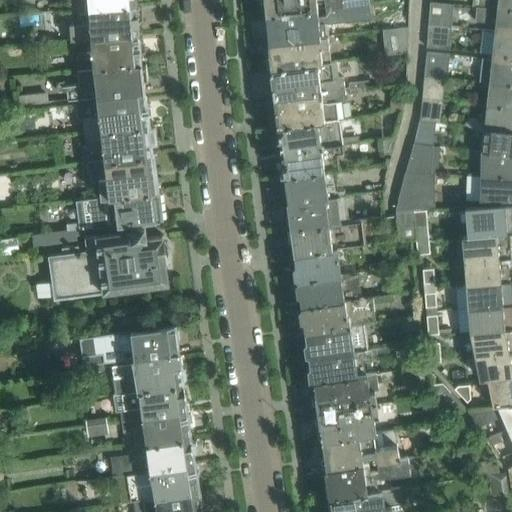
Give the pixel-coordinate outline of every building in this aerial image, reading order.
[(138,3),(137,0),(72,0),(73,8),(138,3)] [(261,0),(265,2),(266,16),(369,2),(369,0),(261,0)] [(511,9),(511,0),(498,0),(498,8),(511,9)] [(431,1),(429,23),(452,26),(453,3),(431,1)] [(371,16),(369,2),(266,16),(269,45),(329,37),(329,35),(327,35),(325,21),(345,18),(345,19),(371,16)] [(139,5),(138,3),(73,8),(74,23),(71,23),(72,39),(140,33),(139,23),(140,23),(144,18),(142,8),(139,5)] [(476,6),(475,20),(490,21),(490,17),(497,18),(495,31),(511,32),(511,9),(498,8),(488,7),(476,6)] [(397,15),(396,27),(408,25),(409,15),(397,15)] [(450,49),(452,26),(429,23),(427,46),(450,49)] [(408,52),(408,25),(382,29),(385,54),(408,52)] [(511,59),(511,32),(495,31),(492,58),(511,59)] [(143,62),(140,33),(72,39),(72,54),(76,54),(78,69),(143,62)] [(331,60),(329,37),(269,45),(270,55),(268,57),(269,67),(271,67),(272,71),(331,63),(331,60)] [(67,39),(51,40),(52,50),(67,49),(67,39)] [(448,77),(449,53),(427,51),(424,74),(445,76),(448,77)] [(481,56),(479,80),(490,82),(511,84),(511,59),(492,58),(481,56)] [(337,60),(331,60),(331,63),(272,71),(272,73),(269,74),(271,85),(273,86),(275,99),(345,89),(343,76),(338,77),(337,60)] [(144,65),(143,62),(78,69),(79,83),(67,85),(69,99),(76,98),(77,104),(147,96),(145,81),(149,81),(147,65),(144,65)] [(443,99),(445,76),(424,74),(422,97),(443,99)] [(511,106),(511,84),(490,82),(487,104),(511,106)] [(346,99),(345,89),(275,99),(276,110),(273,112),(275,121),(277,122),(278,127),(341,119),(341,118),(344,117),(342,100),(346,99)] [(19,94),(20,104),(49,101),(48,91),(19,94)] [(404,108),(405,95),(391,97),(390,110),(404,108)] [(150,125),(147,96),(77,104),(79,118),(83,118),(85,132),(150,125)] [(440,122),(443,99),(422,97),(420,119),(436,121),(440,122)] [(511,129),(511,106),(487,104),(485,124),(485,127),(511,129)] [(341,126),(341,119),(278,127),(278,128),(275,129),(277,140),(280,141),(282,152),(360,142),(359,135),(343,137),(341,126)] [(434,144),(436,121),(420,119),(414,142),(434,144)] [(152,125),(150,125),(85,132),(85,136),(86,145),(82,146),(84,162),(89,162),(88,160),(154,153),(152,142),(153,142),(156,138),(155,128),(152,125)] [(511,129),(485,127),(483,150),(511,152),(511,129)] [(396,136),(381,139),(383,154),(392,153),(396,136)] [(438,172),(440,145),(434,144),(414,142),(406,173),(434,174),(434,172),(438,172)] [(283,161),(280,164),(282,174),(284,175),(285,177),(336,171),(336,170),(340,169),(338,154),(345,153),(343,144),(282,152),(283,161)] [(511,176),(511,152),(483,150),(481,175),(511,176)] [(158,190),(154,153),(88,160),(89,162),(91,180),(100,179),(102,196),(158,190)] [(339,195),(336,171),(285,177),(288,203),(337,196),(337,195),(339,195)] [(435,206),(434,174),(406,173),(397,209),(413,207),(435,206)] [(511,199),(511,176),(481,175),(481,199),(511,199)] [(90,200),(88,203),(89,210),(92,212),(94,226),(162,218),(160,207),(164,203),(163,195),(158,191),(158,190),(102,196),(90,198),(90,200)] [(337,195),(337,196),(288,203),(290,212),(287,216),(287,223),(292,226),(292,229),(335,223),(334,220),(349,219),(346,194),(339,195),(337,195)] [(511,232),(511,203),(502,204),(466,207),(469,235),(511,231),(511,233),(511,232)] [(413,207),(397,209),(398,225),(415,224),(414,212),(413,207)] [(428,225),(427,211),(414,212),(415,224),(415,226),(428,225)] [(0,217),(0,238),(22,239),(22,217),(0,217)] [(363,219),(335,223),(292,229),(292,230),(287,231),(289,244),(294,243),(296,255),(338,249),(365,245),(363,219)] [(62,254),(51,256),(57,299),(170,283),(167,262),(168,262),(167,258),(170,255),(168,242),(165,239),(164,235),(148,237),(147,225),(131,227),(132,232),(110,234),(109,226),(85,228),(85,232),(85,233),(86,237),(88,251),(79,252),(78,246),(61,248),(62,254)] [(429,239),(428,225),(415,226),(416,240),(429,239)] [(69,229),(33,233),(34,244),(45,243),(45,244),(68,240),(67,240),(78,238),(77,234),(81,234),(85,233),(85,232),(85,228),(85,227),(69,229)] [(511,255),(511,242),(511,233),(511,231),(469,235),(463,235),(465,259),(511,255)] [(430,253),(429,239),(416,240),(417,254),(430,253)] [(408,240),(400,242),(402,254),(410,253),(408,240)] [(341,274),(341,273),(338,249),(296,255),(297,264),(295,266),(297,278),(299,279),(299,280),(341,274)] [(511,279),(511,255),(465,259),(467,283),(511,279)] [(433,269),(423,269),(424,283),(435,282),(433,269)] [(359,271),(341,273),(341,274),(299,280),(299,282),(297,284),(299,294),(301,296),(303,306),(346,299),(362,296),(359,271)] [(511,303),(511,279),(467,283),(469,307),(511,303)] [(435,292),(425,293),(426,307),(437,306),(435,292)] [(370,295),(362,296),(346,299),(303,306),(303,307),(301,309),(303,320),(305,321),(307,330),(367,322),(374,321),(371,302),(394,300),(394,293),(370,295)] [(511,327),(511,303),(469,307),(471,331),(511,327)] [(439,334),(437,315),(427,316),(428,335),(439,334)] [(367,348),(364,327),(368,327),(367,322),(307,330),(308,341),(306,342),(307,353),(311,355),(311,356),(355,350),(367,348)] [(122,345),(82,351),(84,365),(133,358),(133,359),(180,351),(175,324),(121,332),(122,345)] [(511,351),(511,327),(471,331),(476,355),(511,351)] [(441,361),(440,342),(429,343),(431,362),(441,361)] [(387,345),(367,348),(355,350),(311,356),(313,366),(310,367),(311,378),(315,380),(315,381),(366,373),(364,359),(373,358),(372,352),(388,350),(387,345)] [(115,376),(112,377),(115,393),(128,391),(129,392),(184,384),(184,382),(188,378),(186,368),(182,366),(180,351),(133,359),(133,361),(113,364),(115,376)] [(511,351),(476,355),(481,379),(487,379),(511,376),(511,351)] [(69,371),(46,374),(46,380),(70,377),(69,371)] [(376,371),(366,373),(315,381),(312,384),(313,392),(317,394),(320,414),(354,409),(354,407),(360,406),(360,404),(377,402),(375,389),(379,388),(376,371)] [(511,404),(511,376),(487,379),(493,406),(511,404)] [(443,383),(432,385),(434,394),(444,392),(451,391),(443,383)] [(115,393),(113,393),(115,410),(121,410),(123,421),(188,410),(184,384),(129,392),(128,391),(115,393)] [(470,385),(458,386),(455,389),(467,402),(471,399),(470,385)] [(444,392),(447,419),(472,416),(467,408),(451,391),(444,392)] [(379,414),(377,402),(360,404),(360,406),(354,407),(354,409),(320,414),(321,427),(319,429),(320,439),(374,431),(374,432),(377,431),(374,414),(379,414)] [(511,427),(511,404),(493,406),(467,408),(472,416),(478,425),(503,415),(509,429),(511,427)] [(192,437),(188,410),(123,421),(124,431),(134,430),(136,446),(192,437)] [(108,421),(88,423),(89,436),(109,433),(108,421)] [(377,431),(374,432),(374,431),(320,439),(324,442),(327,468),(365,463),(363,455),(373,454),(373,458),(378,457),(378,460),(380,460),(380,461),(387,460),(400,458),(398,443),(392,444),(390,430),(377,431)] [(489,437),(492,444),(503,440),(500,432),(489,437)] [(113,477),(130,474),(197,464),(195,451),(198,448),(196,439),(193,438),(192,437),(136,446),(138,460),(129,461),(128,455),(110,457),(113,477)] [(370,462),(365,463),(327,468),(329,480),(326,484),(328,493),(331,494),(331,497),(379,490),(379,489),(389,488),(389,489),(391,488),(390,480),(425,475),(422,455),(400,458),(387,460),(388,469),(371,471),(370,462)] [(201,491),(197,464),(130,474),(113,477),(111,478),(112,487),(118,486),(121,503),(135,501),(201,491)] [(506,475),(489,477),(491,496),(498,495),(499,501),(509,499),(506,475)] [(331,497),(329,500),(330,507),(334,509),(334,511),(403,511),(400,487),(391,488),(389,489),(389,488),(379,489),(379,490),(331,497)] [(202,499),(201,491),(135,501),(136,511),(206,511),(208,510),(207,501),(202,499)]
